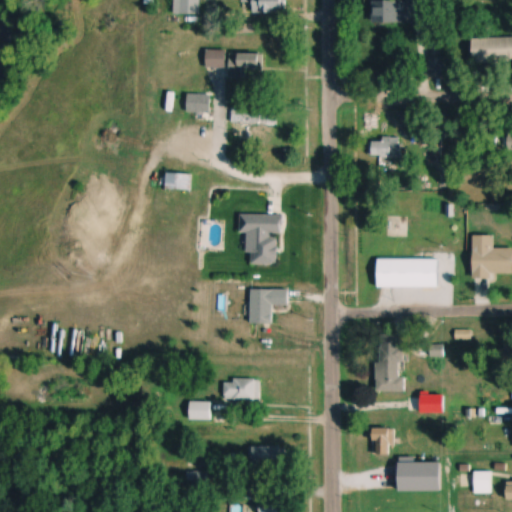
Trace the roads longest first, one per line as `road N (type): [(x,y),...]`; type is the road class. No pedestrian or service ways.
road 1 (tertiary): [(329,511),(327,0)]
road 2 (residential): [(511,97),(328,98)]
road 3 (residential): [(329,320),(511,316)]
